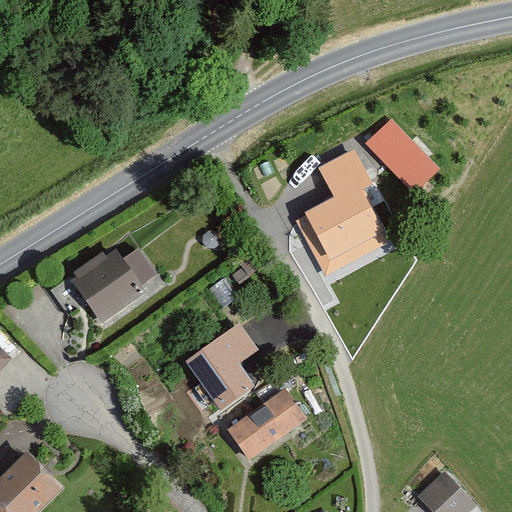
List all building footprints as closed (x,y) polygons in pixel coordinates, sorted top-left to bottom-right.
[(415,190),(442,164),(393,113),(366,139),(415,190)] [(335,204),(292,248),(357,297),(397,251),(335,204)] [(134,235),(75,277),(105,320),(164,278),(134,235)] [(247,333),(193,366),(219,408),(273,375),(247,333)] [(0,371),(13,358),(0,346),(0,371)] [(294,387),(233,428),(255,461),(316,419),(294,387)] [(44,511),(70,487),(34,451),(0,484),(0,500),(12,511),(44,511)] [(448,467),(419,492),(436,511),(470,511),(480,503),(448,467)]
